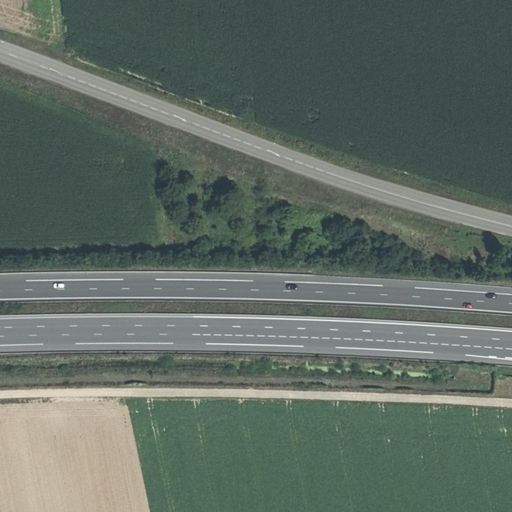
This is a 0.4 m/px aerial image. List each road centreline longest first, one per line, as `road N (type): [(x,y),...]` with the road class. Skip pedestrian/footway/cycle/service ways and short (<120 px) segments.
road 1 (secondary): [(0,49),(296,161),(511,226)]
road 2 (motorway): [(511,304),(362,293),(0,290)]
road 3 (motorway): [(0,328),(180,325),(511,339)]
road 4 (track): [(511,404),(0,395)]
